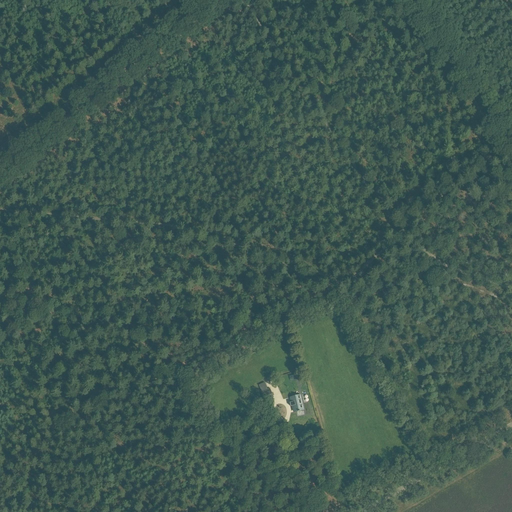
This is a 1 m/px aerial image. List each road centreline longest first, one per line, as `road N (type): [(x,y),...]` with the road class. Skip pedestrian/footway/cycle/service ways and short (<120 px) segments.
road 1 (track): [(0,463),(333,293)]
road 2 (track): [(0,175),(217,0)]
road 3 (unclassified): [(409,0),(505,141)]
road 4 (unclassified): [(368,511),(511,427)]
road 5 (track): [(402,232),(505,141)]
road 6 (unknown): [(405,511),(511,449)]
